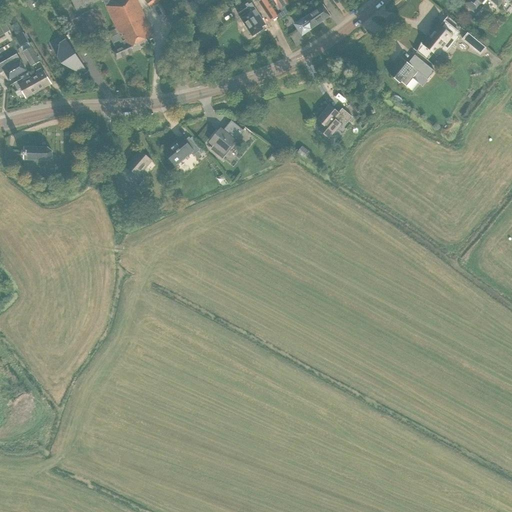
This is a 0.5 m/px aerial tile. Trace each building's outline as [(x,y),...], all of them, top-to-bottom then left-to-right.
[(71,0),(78,12),(102,0),(118,30),(110,34),(112,39),(111,40),(115,47),(116,46),(118,49),(113,51),(116,60),(150,46),(146,39),(154,35),(137,0),(71,0)] [(150,8),(161,0),(146,0),(145,1),(150,8)] [(286,0),(274,0),(281,10),(289,4),(286,0)] [(467,6),(476,14),(487,0),(489,0),(498,7),(503,1),(502,1),(502,0),(466,0),(463,3),(467,6)] [(256,10),(251,3),(249,5),(248,3),(245,5),(236,11),(241,17),(240,17),(252,36),(263,29),(262,28),(266,25),(256,10)] [(263,7),(262,8),(270,22),(278,17),(269,3),(269,4),(263,7)] [(311,29),(330,16),(323,6),(295,25),(302,35),(311,29)] [(285,10),(277,15),(280,19),(288,14),(285,10)] [(421,42),(416,53),(420,54),(425,59),(432,51),(435,54),(439,49),(446,52),(456,40),(459,37),(457,35),(459,33),(446,23),(442,28),(440,26),(433,34),(432,33),(424,44),(421,42)] [(17,37),(15,38),(20,47),(28,42),(23,33),(17,37)] [(486,48),(467,33),(468,34),(463,40),(480,54),(485,48),(486,48)] [(86,73),(87,72),(66,40),(57,46),(60,49),(58,59),(62,65),(83,76),(86,74),(86,73)] [(31,67),(40,62),(28,42),(20,47),(23,52),(31,67)] [(431,67),(420,58),(417,55),(411,62),(412,63),(410,66),(401,59),(389,74),(400,83),(401,82),(406,86),(418,72),(417,71),(420,67),(427,72),(431,67)] [(15,63),(12,57),(0,63),(0,72),(3,71),(9,81),(26,70),(20,60),(15,63)] [(31,79),(38,91),(51,84),(44,72),(43,72),(41,68),(36,71),(37,73),(35,74),(36,76),(32,79),(31,79)] [(31,79),(32,79),(28,73),(20,77),(21,79),(14,83),(18,90),(21,89),(26,98),(38,91),(31,79)] [(353,99),(349,104),(358,112),(362,107),(353,99)] [(338,113),(330,106),(317,120),(323,125),(318,130),(329,139),(329,138),(340,124),(338,122),(342,118),(347,123),(352,117),(342,109),(338,113)] [(236,142),(244,132),(231,122),(221,134),(218,131),(209,142),(214,146),(211,149),(221,158),(235,142),(236,142)] [(184,142),(180,137),(164,150),(176,164),(191,152),(194,155),(195,154),(199,150),(189,137),(184,142)] [(305,159),(310,152),(302,146),(297,153),(305,159)] [(26,147),(25,147),(24,147),(24,151),(23,151),(23,155),(24,155),(24,160),(25,160),(26,160),(30,160),(31,160),(36,160),(36,161),(37,161),(37,160),(41,161),(42,161),(47,161),(48,161),(52,158),(52,157),(52,152),(52,151),(48,148),(47,147),(47,148),(43,148),(43,147),(42,147),(42,148),(37,147),(36,147),(32,147),(31,147),(26,147)] [(152,171),(156,166),(152,162),(152,161),(140,151),(126,166),(132,171),(128,177),(138,186),(144,181),(139,176),(147,167),(152,171)]
